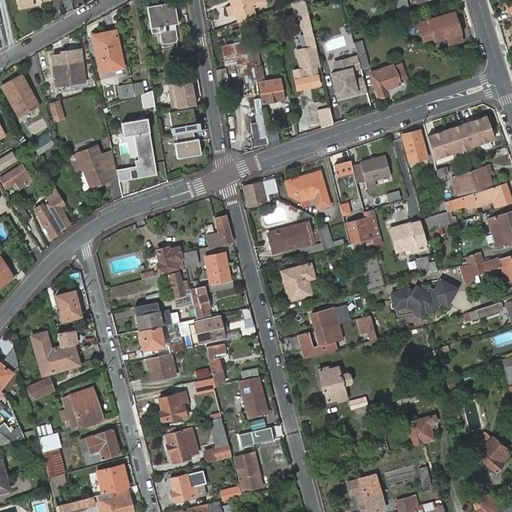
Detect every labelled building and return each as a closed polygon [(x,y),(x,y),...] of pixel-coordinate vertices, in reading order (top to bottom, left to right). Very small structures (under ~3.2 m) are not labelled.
[(18,0),(20,8),(35,5),(34,0),(18,0)] [(226,7),(229,16),(235,14),(267,2),(265,0),(229,0),(231,5),(226,7)] [(304,0),(301,0),(294,2),(297,15),(308,13),(304,0)] [(409,9),(406,0),(394,0),(398,13),(409,9)] [(149,6),(153,34),(161,33),(163,44),(179,41),(176,25),(180,25),(176,2),(149,6)] [(235,14),(238,21),(270,10),(267,2),(235,14)] [(297,89),(319,84),(315,65),(319,65),(308,13),(297,15),(300,27),(302,27),(307,48),(296,51),(300,69),(293,71),(297,89)] [(416,23),(419,33),(430,30),(433,39),(445,36),(447,44),(459,41),(451,13),(416,23)] [(107,36),(93,39),(100,72),(123,67),(116,30),(107,32),(107,36)] [(244,82),(254,80),(251,60),(249,39),(220,44),(223,65),(241,62),(244,82)] [(358,54),(365,53),(362,40),(354,42),(358,54)] [(52,56),(57,85),(85,81),(79,49),(62,52),(62,54),(52,56)] [(358,54),(362,69),(368,66),(365,53),(358,54)] [(335,70),(329,72),(334,90),(344,87),(346,93),(356,90),(356,92),(366,90),(362,76),(355,78),(353,71),(362,69),(358,54),(332,61),(335,70)] [(374,76),(371,77),(378,97),(388,94),(388,89),(399,85),(392,64),(372,71),(374,76)] [(260,66),(254,67),(257,84),(258,83),(261,102),(283,99),(281,85),(280,86),(279,78),(263,80),(260,66)] [(2,84),(20,116),(40,105),(22,73),(2,84)] [(190,80),(168,84),(172,108),(194,104),(190,80)] [(134,96),(131,84),(116,87),(118,100),(134,96)] [(142,86),(134,88),(134,96),(144,92),(142,86)] [(344,87),(334,90),(335,96),(346,93),(344,87)] [(152,89),(144,92),(146,106),(155,105),(152,89)] [(54,118),(65,116),(62,99),(51,101),(54,118)] [(112,105),(102,108),(103,113),(113,109),(112,105)] [(333,123),(329,106),(316,109),(321,125),(333,123)] [(171,128),(174,128),(176,142),(174,143),(177,159),(200,155),(198,139),(194,139),(192,125),(195,124),(193,108),(168,112),(171,128)] [(249,138),(251,138),(253,145),(266,144),(261,112),(253,113),(255,121),(249,122),(251,135),(249,136),(249,138)] [(432,159),(493,139),(485,116),(426,136),(432,159)] [(147,118),(122,123),(130,168),(116,170),(119,182),(158,175),(147,118)] [(266,132),(268,145),(279,141),(276,128),(266,132)] [(402,135),(410,162),(426,156),(419,130),(402,135)] [(92,158),(80,162),(90,187),(109,181),(98,149),(90,152),(92,158)] [(0,168),(16,159),(12,152),(0,159),(0,168)] [(29,156),(33,165),(41,161),(36,152),(29,156)] [(78,156),(80,162),(92,158),(90,152),(78,156)] [(360,162),(366,182),(391,175),(385,155),(360,162)] [(354,174),(350,161),(344,163),(347,176),(354,174)] [(23,163),(0,176),(0,178),(5,187),(15,181),(19,187),(30,180),(23,163)] [(481,190),(492,186),(486,166),(475,170),(453,177),(457,194),(480,187),(481,190)] [(446,167),(435,170),(437,176),(448,174),(446,167)] [(313,195),(315,202),(317,206),(329,203),(319,170),(286,180),(290,194),(300,199),(313,195)] [(244,186),(249,206),(268,201),(267,200),(269,200),(267,193),(278,190),(276,179),(262,183),(262,182),(244,186)] [(510,201),(505,183),(505,182),(481,190),(443,202),(446,211),(465,205),(466,207),(474,205),(475,207),(494,200),(496,206),(510,201)] [(388,194),(390,201),(402,198),(400,190),(388,194)] [(302,206),(315,202),(313,195),(300,199),(302,206)] [(38,215),(37,215),(51,237),(61,231),(61,229),(70,224),(63,212),(67,210),(58,196),(45,204),(48,209),(43,212),(40,207),(35,210),(38,215)] [(362,208),(369,206),(367,198),(360,200),(362,208)] [(18,199),(11,204),(24,223),(31,219),(18,199)] [(499,230),(511,225),(511,209),(494,215),(499,230)] [(449,224),(446,212),(437,215),(440,227),(449,224)] [(495,231),(499,230),(494,215),(490,216),(495,231)] [(232,241),(225,216),(215,218),(218,232),(207,235),(209,244),(207,245),(207,248),(232,241)] [(348,222),(352,242),(358,241),(365,239),(368,238),(363,217),(348,222)] [(402,227),(392,230),(398,250),(413,246),(415,252),(429,247),(421,219),(401,225),(402,227)] [(316,228),(323,248),(345,241),(344,237),(332,241),(326,224),(316,227),(316,228)] [(302,232),(300,225),(280,230),(267,234),(273,253),(307,243),(311,242),(308,231),(302,232)] [(511,242),(511,225),(499,230),(495,231),(495,232),(499,246),(511,242)] [(316,228),(308,231),(311,242),(307,243),(309,253),(324,249),(323,248),(316,228)] [(167,248),(156,251),(159,263),(158,264),(159,271),(179,267),(180,268),(182,268),(177,248),(168,251),(167,248)] [(198,263),(195,250),(181,253),(184,266),(198,263)] [(468,262),(482,258),(480,251),(465,255),(467,263),(468,262)] [(211,284),(230,280),(223,253),(205,257),(211,284)] [(421,255),(424,268),(431,266),(427,253),(421,255)] [(483,260),(482,258),(468,262),(471,273),(499,264),(502,263),(507,279),(511,277),(511,260),(509,255),(498,258),(497,256),(483,260)] [(357,262),(366,290),(382,285),(373,257),(357,262)] [(0,284),(13,277),(7,267),(5,268),(0,259),(0,284)] [(471,273),(468,262),(467,263),(462,264),(461,264),(466,281),(473,278),(471,273)] [(308,279),(314,277),(311,263),(282,272),(289,299),(311,293),(308,279)] [(142,273),(143,279),(145,279),(149,278),(153,277),(152,271),(142,273)] [(185,295),(183,289),(181,281),(179,273),(179,272),(168,274),(173,297),(185,295)] [(160,280),(159,275),(153,277),(149,278),(145,279),(146,284),(160,280)] [(214,284),(216,291),(233,286),(231,280),(214,284)] [(392,294),(394,305),(406,302),(414,307),(412,311),(420,317),(425,309),(432,313),(436,306),(435,304),(438,300),(445,304),(455,290),(455,288),(441,280),(439,280),(433,290),(429,288),(426,292),(416,287),(414,287),(412,291),(408,289),(392,293),(392,294)] [(133,291),(131,283),(109,288),(111,296),(133,291)] [(210,315),(203,286),(189,289),(190,293),(193,304),(197,318),(210,315)] [(78,304),(75,291),(56,296),(63,322),(82,317),(80,310),(78,304)] [(193,304),(190,293),(185,295),(173,297),(176,308),(193,304)] [(168,310),(176,308),(173,297),(166,299),(168,310)] [(469,310),(471,318),(502,308),(499,300),(469,310)] [(333,308),(335,317),(342,315),(340,306),(333,308)] [(311,314),(315,330),(332,325),(330,318),(334,317),(332,309),(311,314)] [(168,310),(158,312),(136,317),(138,330),(158,326),(161,325),(171,323),(168,310)] [(360,329),(367,326),(370,340),(376,338),(369,315),(357,318),(360,329)] [(382,315),(374,317),(378,335),(385,334),(382,315)] [(194,322),(199,342),(224,336),(219,317),(194,322)] [(298,335),(303,358),(337,349),(335,340),(342,339),(339,323),(332,325),(315,330),(319,344),(312,346),(309,331),(298,335)] [(138,330),(142,349),(161,345),(158,326),(138,330)] [(31,335),(35,349),(50,347),(45,331),(31,335)] [(58,332),(60,346),(76,343),(74,331),(58,332)] [(181,335),(185,349),(193,347),(190,333),(181,335)] [(168,354),(182,351),(180,342),(179,336),(165,339),(168,354)] [(225,355),(222,342),(205,346),(211,377),(210,377),(213,387),(215,386),(214,383),(223,381),(218,357),(225,355)] [(432,349),(433,354),(449,349),(448,343),(432,349)] [(50,347),(35,349),(42,374),(78,363),(73,345),(55,348),(50,349),(50,347)] [(168,354),(145,359),(150,380),(173,375),(168,354)] [(511,358),(501,361),(509,386),(511,385),(511,358)] [(0,364),(0,385),(11,372),(0,364)] [(259,366),(242,369),(243,376),(260,374),(259,366)] [(210,377),(208,367),(195,370),(197,380),(210,377)] [(349,384),(352,381),(349,374),(347,373),(341,374),(339,367),(329,369),(328,367),(319,369),(322,379),(321,379),(324,391),(325,391),(327,401),(338,398),(337,394),(345,392),(343,385),(349,384)] [(262,398),(256,376),(235,380),(245,418),(263,414),(259,399),(262,398)] [(213,387),(210,377),(197,380),(194,380),(197,390),(213,387)] [(27,386),(32,398),(52,390),(48,378),(27,386)] [(216,387),(220,406),(239,402),(235,383),(216,387)] [(94,405),(98,403),(92,388),(60,399),(64,411),(58,413),(62,424),(68,422),(71,430),(80,426),(100,421),(94,405)] [(158,398),(161,410),(159,410),(161,420),(188,414),(185,404),(180,405),(177,394),(158,398)] [(395,397),(396,404),(417,402),(416,395),(395,397)] [(363,398),(356,400),(350,401),(351,408),(365,405),(363,398)] [(103,419),(98,403),(94,405),(100,421),(103,419)] [(428,423),(436,421),(434,415),(407,422),(413,444),(432,439),(430,432),(428,423)] [(228,443),(221,416),(209,419),(216,446),(228,443)] [(438,429),(436,421),(428,423),(430,432),(437,430),(438,429)] [(38,425),(39,434),(54,431),(52,422),(38,425)] [(6,436),(16,444),(25,441),(19,427),(6,436)] [(165,444),(168,453),(170,453),(172,461),(190,457),(189,454),(197,453),(190,427),(177,430),(176,427),(164,430),(167,444),(165,444)] [(238,434),(241,447),(274,440),(270,427),(238,434)] [(0,442),(5,447),(16,444),(6,436),(0,430),(0,442)] [(85,437),(90,454),(92,454),(94,460),(118,453),(111,430),(85,437)] [(491,436),(485,430),(470,446),(477,452),(491,436)] [(38,438),(41,449),(57,444),(55,433),(38,438)] [(506,451),(506,450),(491,436),(477,452),(475,453),(495,471),(502,463),(501,462),(508,454),(506,451)] [(333,448),(336,459),(355,454),(357,450),(355,443),(352,442),(333,448)] [(231,457),(228,443),(216,446),(213,447),(216,460),(231,457)] [(57,444),(40,449),(46,477),(54,475),(63,473),(64,472),(57,444)] [(234,456),(242,490),(261,486),(253,452),(234,456)] [(0,493),(11,490),(3,460),(0,460),(0,493)] [(97,471),(101,492),(127,486),(122,465),(97,471)] [(419,469),(423,487),(432,484),(428,466),(419,469)] [(63,473),(54,475),(58,488),(67,486),(63,473)] [(169,478),(172,490),(170,491),(172,499),(198,493),(196,484),(190,485),(187,473),(169,478)] [(362,511),(383,507),(375,475),(347,482),(350,492),(355,491),(355,493),(358,493),(362,492),(365,504),(361,505),(360,505),(361,511),(362,511)] [(222,499),(241,495),(238,486),(220,490),(222,499)] [(103,506),(104,511),(132,511),(127,487),(109,492),(111,499),(98,502),(99,507),(103,506)] [(413,506),(417,505),(413,495),(396,500),(399,510),(400,510),(413,506)] [(493,511),(500,505),(489,495),(481,504),(483,506),(478,511),(493,511)] [(61,511),(93,504),(91,496),(58,505),(59,511),(61,511)] [(171,511),(221,511),(220,508),(218,501),(171,511)]
